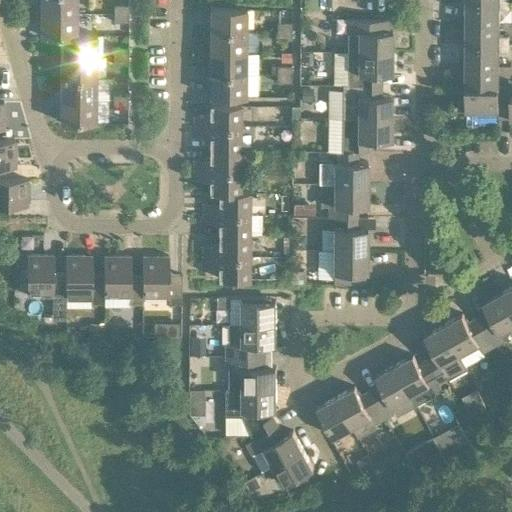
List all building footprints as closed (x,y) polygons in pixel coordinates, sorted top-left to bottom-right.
[(37,13),(76,14),(76,0),(40,0),(41,6),(37,6),(37,13)] [(509,1),(466,1),(466,22),(499,23),(499,9),(509,9),(509,1)] [(114,14),(129,14),(129,5),(114,5),(114,14)] [(210,31),(246,31),(246,9),(210,9),(210,31)] [(76,36),(76,34),(76,14),(37,13),(37,21),(40,21),(40,36),(60,36),(76,36)] [(80,25),(96,25),(97,13),(80,13),(80,25)] [(129,14),(114,14),(114,22),(128,22),(129,14)] [(348,52),(391,53),(391,31),(381,31),(381,19),(348,19),(348,31),(348,52)] [(277,31),(291,31),(291,23),(277,22),(277,31)] [(499,23),(466,22),(466,44),(508,44),(508,36),(499,36),(499,23)] [(210,52),(246,53),(246,31),(210,31),(210,52)] [(291,31),(277,31),(276,40),(291,40),(291,31)] [(57,57),(96,57),(96,35),(76,34),(76,36),(60,36),(60,49),(57,49),(57,57)] [(466,65),(499,66),(499,52),(508,52),(508,44),(466,44),(466,65)] [(114,57),(128,57),(128,48),(114,48),(114,57)] [(246,74),(246,53),(210,52),(210,74),(246,74)] [(291,63),(291,52),(280,52),(280,62),(291,63)] [(312,65),(312,52),(300,52),(300,65),(312,65)] [(391,53),(348,52),(347,85),(381,85),(381,74),(391,74),(391,53)] [(60,78),(96,79),(96,57),(57,57),(57,64),(60,64),(60,78)] [(128,57),(114,57),(114,66),(128,66),(128,57)] [(499,87),(499,69),(499,66),(466,65),(466,86),(499,87)] [(276,74),(291,74),(291,66),(276,66),(276,74)] [(246,74),(210,74),(210,96),(245,97),(246,74)] [(291,74),(276,74),(276,83),(291,83),(291,74)] [(96,100),(96,79),(60,78),(60,93),(56,93),(56,100),(96,100)] [(381,85),(347,85),(343,85),(342,118),(391,119),(391,97),(381,97),(381,85)] [(499,87),(466,86),(466,100),(458,100),(458,110),(498,110),(499,87)] [(511,86),(499,87),(498,110),(498,118),(511,118),(511,86)] [(313,88),(301,88),(301,102),(312,102),(313,88)] [(113,100),(128,100),(128,92),(113,91),(113,100)] [(96,100),(56,100),(56,107),(60,107),(60,122),(96,122),(96,100)] [(128,100),(113,100),(113,109),(128,109),(128,100)] [(194,127),(240,127),(241,105),(209,104),(209,116),(194,116),(194,127)] [(391,119),(342,118),(342,151),(357,152),(367,152),(367,140),(391,140),(391,119)] [(209,148),(240,149),(240,127),(194,127),(193,137),(209,137),(209,148)] [(16,141),(0,140),(0,167),(16,168),(16,141)] [(193,170),(240,170),(240,149),(209,148),(209,160),(194,160),(193,170)] [(334,184),(367,184),(367,163),(357,163),(357,152),(342,151),(326,151),(326,162),(334,163),(334,184)] [(240,192),(240,191),(240,170),(193,170),(193,180),(209,180),(209,192),(219,192),(240,192)] [(27,179),(0,179),(0,218),(9,219),(9,206),(27,206),(27,179)] [(367,184),(334,184),(321,184),(321,206),(327,206),(327,217),(346,217),(357,217),(357,206),(367,206),(367,184)] [(203,213),(249,214),(250,191),(240,191),(240,192),(219,192),(218,203),(203,203),(203,213)] [(304,203),(293,203),(293,216),(304,216),(304,203)] [(218,235),(249,235),(249,214),(203,213),(203,224),(218,224),(218,235)] [(357,217),(346,217),(346,229),(334,229),(333,250),(367,250),(367,229),(357,229),(357,217)] [(249,257),(249,235),(218,235),(218,246),(203,246),(202,257),(249,257)] [(367,250),(333,250),(333,284),(359,284),(359,272),(366,272),(367,250)] [(66,304),(66,296),(65,296),(66,274),(65,274),(53,274),(53,255),(27,255),(27,296),(52,296),(52,304),(66,304)] [(65,255),(65,274),(66,274),(65,296),(66,296),(91,296),(90,304),(104,304),(104,296),(104,274),(103,274),(92,274),(92,256),(65,255)] [(143,335),(143,297),(142,297),(142,275),(130,274),(130,256),(104,256),(103,274),(104,274),(104,296),(120,297),(120,334),(143,335)] [(142,256),(142,275),(142,297),(143,297),(167,297),(167,305),(181,305),(181,275),(168,275),(169,256),(142,256)] [(249,257),(202,257),(202,267),(218,267),(218,279),(249,279),(249,257)] [(291,282),(291,283),(303,283),(303,270),(291,270),(291,279),(291,282)] [(6,288),(17,311),(27,307),(16,283),(6,288)] [(511,286),(502,293),(511,311),(511,286)] [(511,325),(511,311),(502,293),(483,303),(487,312),(477,317),(483,327),(493,321),(499,332),(511,325)] [(242,323),(276,323),(276,301),(242,301),(242,323)] [(463,314),(444,324),(460,353),(476,344),(482,354),(494,347),(483,327),(477,317),(467,322),(463,314)] [(88,336),(103,335),(103,323),(88,323),(88,336)] [(242,323),(231,323),(231,344),(226,344),(226,355),(266,356),(266,344),(276,344),(276,323),(242,323)] [(468,369),(460,353),(444,324),(425,334),(436,354),(425,360),(439,385),(468,369)] [(394,366),(410,395),(429,385),(413,355),(394,366)] [(243,389),(276,389),(276,367),(266,367),(266,356),(226,356),(226,367),(242,367),(243,389)] [(370,390),(385,418),(395,412),(397,416),(416,406),(410,395),(394,366),(375,376),(380,385),(370,390)] [(336,397),(352,427),(358,437),(377,427),(375,423),(385,418),(370,390),(360,396),(355,387),(336,397)] [(262,410),(276,410),(276,389),(243,389),(226,389),(226,415),(242,415),(252,436),(268,428),(269,431),(279,426),(273,415),(262,421),(262,410)] [(202,402),(206,402),(206,390),(202,390),(191,390),(190,390),(190,402),(191,402),(202,402)] [(352,427),(336,397),(317,407),(333,437),(352,427)] [(486,405),(484,402),(481,397),(467,405),(471,413),(486,405)] [(279,426),(269,431),(270,431),(246,444),(252,453),(263,447),(274,466),(303,450),(293,431),(284,436),(279,426)] [(303,450),(274,466),(284,485),(314,469),(303,450)] [(358,464),(362,471),(373,466),(368,455),(357,461),(358,464)] [(256,475),(245,481),(251,492),(262,486),(256,475)]
